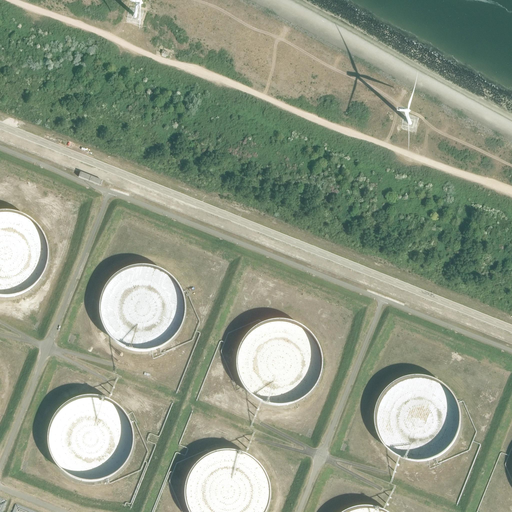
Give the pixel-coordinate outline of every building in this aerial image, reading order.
[(102,181),(80,173),(78,177),(100,186),(102,181)] [(17,214),(3,213),(0,213),(0,297),(12,297),(26,292),(37,284),(45,272),(48,258),(46,244),(40,231),(30,221),(17,214)] [(149,267),(135,268),(122,272),(111,281),(103,294),(100,307),(102,322),(108,334),(119,344),(131,350),(145,352),(159,349),(171,342),(180,331),(185,319),(186,305),(182,292),(174,280),(163,272),(149,267)] [(290,323),(276,321),(262,325),(251,332),(243,342),(238,354),(237,367),(240,380),(248,392),(259,401),(273,406),(287,406),(301,401),(312,392),(319,380),(322,366),(320,351),(314,339),(303,329),(290,323)] [(426,378),(411,378),(398,383),(387,392),(380,404),(377,418),(378,432),(384,444),(394,454),(407,461),(421,462),(435,459),(447,452),(456,442),(461,429),(462,416),(458,403),(450,391),(439,382),(426,378)] [(97,398),(82,398),(69,403),(58,412),(51,425),(48,439),(50,453),(57,466),(67,475),(81,481),(95,482),(109,478),(120,471),(128,461),(132,448),(133,435),(130,423),(122,411),(110,402),(97,398)] [(239,454),(225,452),(211,455),(199,462),(191,472),(186,484),(185,497),(188,510),(188,511),(266,511),(267,511),(270,497),(268,483),(262,470),(252,460),(239,454)]
